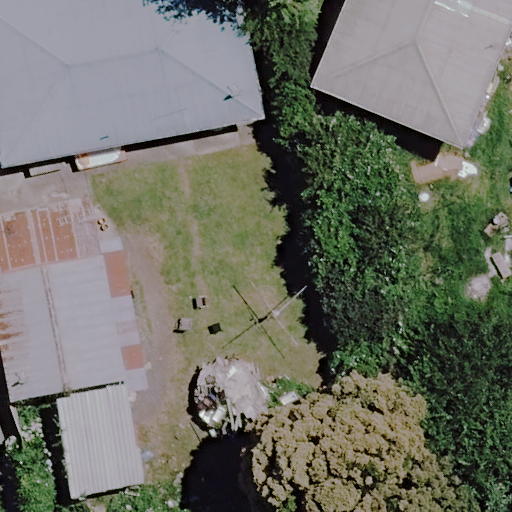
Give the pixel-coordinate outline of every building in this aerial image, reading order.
[(259,128),(236,0),(0,0),(0,145),(5,174),(259,128)] [(511,0),(354,0),(316,96),(463,157),(511,36),(511,0)] [(143,495),(100,205),(0,219),(0,299),(16,407),(56,401),(72,506),(143,495)] [(511,283),(511,211),(479,214),(486,286),(511,283)] [(283,429),(165,448),(174,511),(202,511),(294,497),(283,429)]
